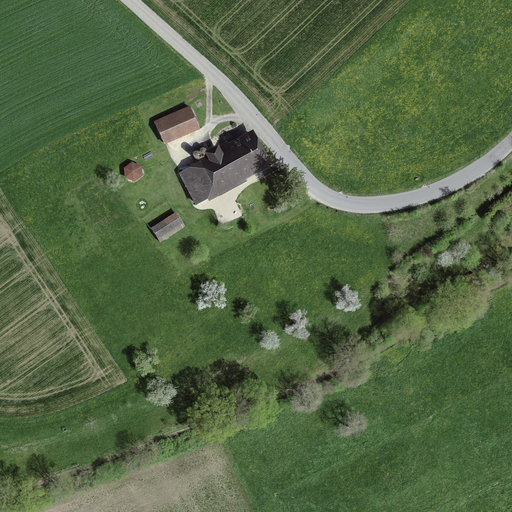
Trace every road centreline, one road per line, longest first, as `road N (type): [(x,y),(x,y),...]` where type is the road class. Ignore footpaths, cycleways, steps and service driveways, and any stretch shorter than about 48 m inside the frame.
road 1 (track): [(0,501),(375,353),(511,277)]
road 2 (tertiary): [(511,141),(443,186),(393,202),(343,204),(305,181),(212,76),(127,0)]
